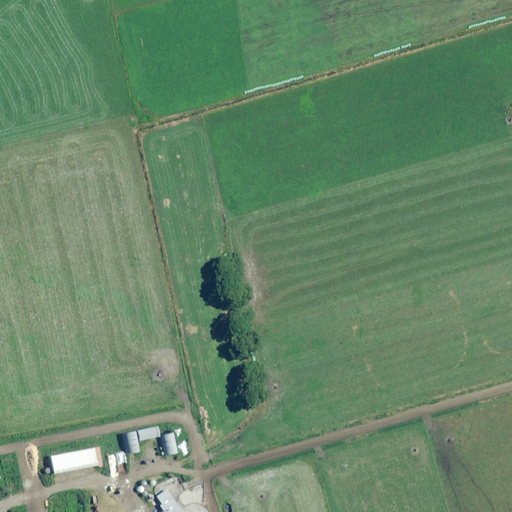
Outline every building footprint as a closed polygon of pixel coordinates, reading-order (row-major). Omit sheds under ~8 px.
[(134,431),(136,441),(157,437),(155,427),(134,431)] [(136,441),(134,431),(121,434),(125,454),(138,451),(136,441)] [(176,453),(172,433),(159,436),(164,455),(176,453)] [(95,466),(91,448),(48,456),(51,474),(95,466)] [(179,511),(165,490),(155,497),(160,505),(158,506),(162,511),(160,511),(179,511)] [(154,500),(154,499),(154,497),(153,496),(152,495),(151,494),(150,494),(148,494),(147,495),(146,496),(145,497),(145,498),(145,500),(146,501),(147,502),(148,503),(149,503),(151,503),(152,502),(153,501),(154,500)]
